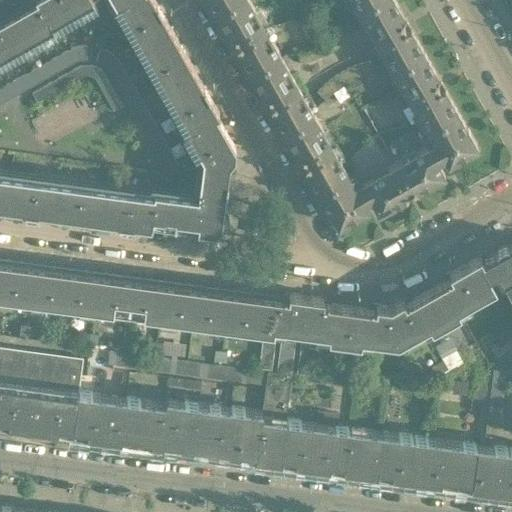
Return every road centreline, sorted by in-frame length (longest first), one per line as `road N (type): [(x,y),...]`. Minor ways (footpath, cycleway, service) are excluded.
road 1 (residential): [(390,511),(0,460)]
road 2 (residential): [(0,227),(326,269)]
road 3 (residential): [(182,0),(326,269)]
road 4 (residential): [(326,269),(353,273),(375,265),(511,199)]
